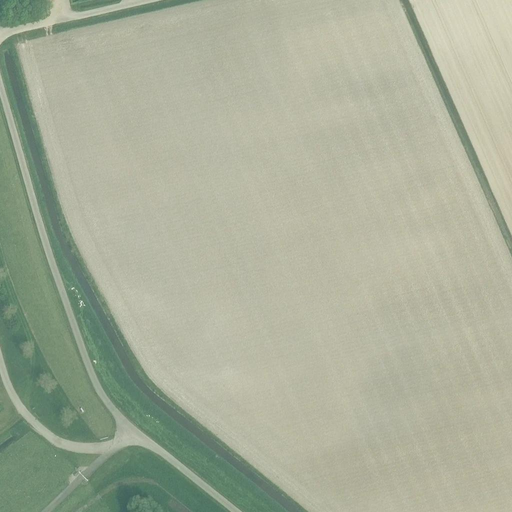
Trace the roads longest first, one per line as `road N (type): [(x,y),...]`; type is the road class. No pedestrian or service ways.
road 1 (unclassified): [(128,432),(97,387),(71,320),(0,82)]
road 2 (unclassified): [(0,33),(147,0)]
road 3 (unclassified): [(235,511),(128,432)]
